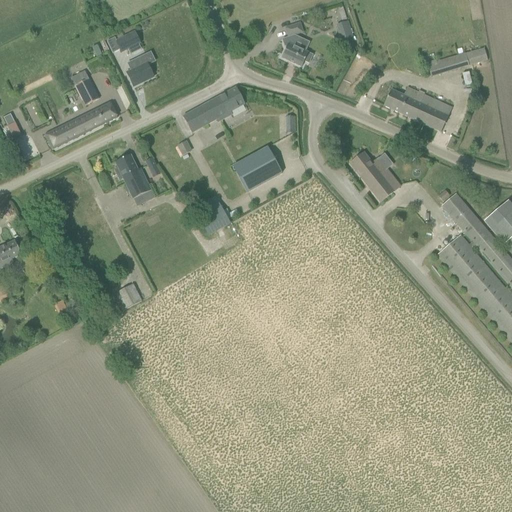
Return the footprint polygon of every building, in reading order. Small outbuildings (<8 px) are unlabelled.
[(341,42),(352,38),(346,23),(336,27),(341,42)] [(298,38),(295,36),(294,35),(302,32),(299,24),(285,29),(288,37),(289,38),(282,40),(284,46),(286,47),(281,59),(301,68),(304,62),(308,64),(312,56),(293,47),(298,38)] [(121,53),(140,44),(135,33),(116,42),(114,38),(106,42),(112,54),(120,50),(121,53)] [(484,49),(436,63),(429,65),(432,77),(468,66),(468,64),(487,58),(484,49)] [(133,87),(153,77),(148,65),(154,62),(150,53),(135,61),(137,65),(130,68),(131,71),(126,74),(133,87)] [(75,87),(85,107),(99,100),(88,80),(84,73),(71,80),(75,87)] [(182,117),(187,126),(191,134),(216,120),(218,123),(232,115),(231,113),(245,105),(236,88),(182,117)] [(383,107),(440,133),(445,124),(452,109),(409,88),(405,95),(392,89),(388,98),(383,107)] [(109,103),(45,135),(52,150),(117,118),(109,103)] [(296,131),(296,116),(286,116),(287,131),(296,131)] [(15,123),(7,127),(13,140),(21,136),(15,123)] [(177,147),(183,157),(192,151),(186,142),(177,147)] [(268,148),(233,167),(247,193),(282,174),(268,148)] [(380,203),(400,187),(377,159),(372,164),(364,153),(349,165),(380,203)] [(115,163),(118,169),(115,171),(119,180),(122,178),(133,199),(142,195),(150,191),(140,169),(137,171),(130,155),(115,163)] [(153,159),(146,162),(152,176),(159,172),(153,159)] [(444,191),(438,196),(442,201),(448,196),(444,191)] [(215,198),(194,209),(208,236),(229,224),(215,198)] [(511,205),(508,201),(483,222),(504,246),(511,238),(511,205)] [(21,255),(14,241),(0,247),(0,269),(0,270),(13,264),(11,259),(21,255)] [(114,295),(122,312),(141,302),(133,285),(114,295)]
